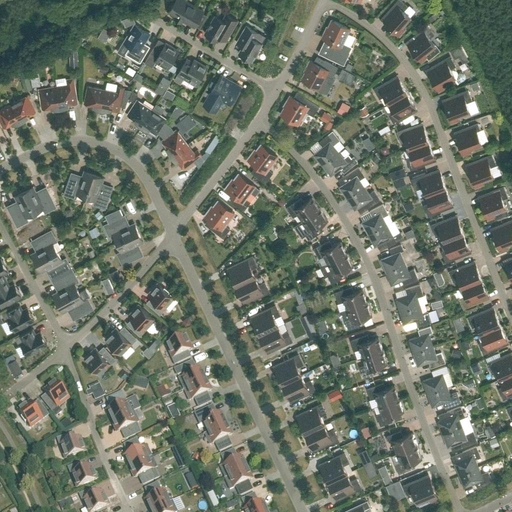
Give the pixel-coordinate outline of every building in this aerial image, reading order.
[(175,0),(169,12),(195,27),(203,11),(185,0),(183,4),(176,0),(175,0)] [(404,11),(408,6),(401,0),(398,0),(381,18),(399,35),(405,29),(402,26),(410,16),(404,11)] [(427,18),(430,22),(438,15),(435,11),(427,18)] [(226,40),(230,33),(238,20),(226,14),(223,20),(215,15),(205,33),(210,36),(211,38),(214,40),(216,39),(218,40),(220,37),(226,40)] [(324,32),(325,33),(322,38),(333,43),(327,56),(344,64),(352,47),(343,42),(350,28),(331,19),(328,26),(327,26),(324,32)] [(149,32),(135,24),(125,42),(124,41),(118,51),(125,56),(126,54),(140,62),(150,46),(145,43),(144,41),(149,32)] [(429,58),(439,50),(429,38),(434,34),(427,25),(406,42),(421,61),(427,56),(429,58)] [(239,37),(237,42),(243,45),(239,52),(252,60),(255,55),(257,54),(259,50),(259,48),(262,43),(266,36),(258,32),(246,26),(239,37)] [(104,28),(99,37),(103,39),(108,30),(105,28),(104,28)] [(168,68),(179,50),(166,42),(161,50),(154,46),(145,62),(152,66),(155,61),(168,68)] [(453,59),(458,56),(463,53),(459,46),(449,51),(453,59)] [(70,51),(70,61),(78,60),(78,50),(70,51)] [(454,67),(456,66),(450,56),(427,69),(439,90),(446,86),(444,83),(454,77),(458,83),(464,79),(465,77),(464,74),(462,73),(460,72),(458,73),(454,67)] [(194,59),(193,61),(187,57),(174,79),(181,83),(184,78),(197,85),(207,67),(194,59)] [(305,72),(301,78),(319,88),(320,88),(327,92),(334,78),(332,77),(338,67),(325,60),(321,66),(311,60),(308,65),(307,65),(304,71),(305,72)] [(136,70),(129,66),(126,71),(133,76),(136,70)] [(144,77),(137,73),(134,78),(141,82),(144,77)] [(218,81),(211,93),(204,104),(216,111),(218,107),(222,100),(230,104),(240,86),(227,78),(221,75),(218,81)] [(385,96),(389,103),(407,92),(397,75),(374,89),(380,99),(385,96)] [(40,86),(39,77),(31,78),(33,87),(40,86)] [(67,79),(68,86),(57,88),(60,107),(68,105),(68,104),(77,103),(73,78),(67,79)] [(105,89),(88,86),(84,103),(93,105),(93,106),(102,108),(105,89)] [(102,108),(110,110),(110,109),(119,110),(124,88),(117,87),(116,92),(105,89),(102,108)] [(57,88),(39,91),(42,109),(51,107),(52,108),(60,107),(57,88)] [(175,94),(167,90),(164,95),(172,99),(175,94)] [(468,90),(443,99),(452,122),(459,119),(458,115),(470,111),(466,103),(472,100),(468,90)] [(138,94),(133,91),(130,99),(133,102),(138,94)] [(414,104),(407,92),(389,103),(393,110),(388,113),(394,123),(417,109),(414,104)] [(20,120),(28,117),(27,116),(36,111),(28,95),(12,103),(20,120)] [(284,107),(280,113),(298,124),(306,111),(313,115),(319,106),(304,97),(301,102),(291,96),(288,101),(287,100),(283,106),(284,107)] [(135,119),(135,120),(142,125),(152,109),(137,99),(127,114),(135,119)] [(12,123),(13,124),(20,120),(12,103),(0,109),(0,119),(4,127),(12,123)] [(339,111),(345,114),(349,106),(344,103),(339,111)] [(142,125),(149,130),(149,129),(157,134),(167,119),(152,109),(142,125)] [(385,109),(374,114),(376,120),(387,115),(385,109)] [(330,116),(324,112),(321,117),(327,121),(330,116)] [(188,125),(186,123),(192,119),(189,114),(176,123),(181,130),(188,125)] [(390,122),(381,127),(384,132),(393,128),(390,122)] [(406,140),(409,148),(429,141),(422,123),(397,132),(401,142),(406,140)] [(478,123),(455,132),(463,154),(471,151),(470,148),(481,143),(477,131),(480,130),(478,123)] [(168,148),(167,148),(172,155),(187,144),(176,129),(162,140),(168,148)] [(314,154),(322,164),(338,151),(333,145),(340,139),(332,131),(319,142),(323,146),(314,154)] [(433,154),(429,141),(409,148),(412,156),(406,158),(410,169),(435,160),(433,154)] [(172,155),(177,162),(178,161),(184,169),(202,155),(198,149),(194,152),(187,144),(172,155)] [(253,174),(265,183),(273,172),(268,169),(278,156),(261,144),(257,150),(256,149),(251,155),(252,156),(248,160),(258,167),(253,174)] [(322,164),(331,175),(340,167),(344,172),(357,161),(353,156),(351,158),(348,154),(344,158),(338,151),(322,164)] [(380,158),(376,154),(371,158),(376,163),(380,158)] [(492,154),(467,164),(475,187),(483,184),(482,180),(493,175),(490,167),(496,165),(492,154)] [(365,176),(358,167),(346,175),(349,180),(339,186),(347,198),(364,186),(360,179),(365,176)] [(423,187),(426,195),(446,187),(439,169),(411,179),(415,190),(423,187)] [(398,177),(396,170),(389,172),(392,179),(398,177)] [(94,174),(84,171),(82,177),(72,174),(72,173),(72,172),(64,194),(72,196),(76,197),(77,193),(86,196),(94,174)] [(229,185),(226,190),(235,197),(232,201),(243,211),(250,202),(246,198),(250,192),(255,195),(260,189),(255,186),(239,173),(234,179),(233,178),(228,184),(229,185)] [(102,184),(104,178),(94,174),(86,196),(95,200),(94,204),(97,205),(105,208),(112,187),(112,186),(111,188),(102,184)] [(56,184),(47,188),(53,200),(56,207),(60,205),(56,184)] [(46,188),(37,193),(33,186),(24,191),(35,212),(43,208),(45,212),(48,210),(56,207),(53,200),(46,187),(45,187),(46,188)] [(347,198),(355,209),(364,203),(368,208),(380,199),(374,190),(369,193),(364,186),(347,198)] [(495,218),(508,213),(502,199),(508,197),(504,186),(479,196),(488,219),(495,216),(495,218)] [(429,203),(424,205),(428,215),(453,206),(446,187),(426,195),(429,203)] [(24,191),(15,196),(18,202),(8,207),(8,205),(7,206),(17,226),(25,222),(28,221),(26,217),(35,212),(24,191)] [(299,199),(287,207),(293,217),(298,213),(303,220),(320,208),(312,197),(302,204),(299,199)] [(209,212),(205,216),(215,224),(211,228),(223,237),(230,229),(225,225),(235,212),(218,200),(213,206),(212,205),(208,211),(209,212)] [(372,216),(362,222),(368,234),(387,224),(383,216),(388,214),(383,204),(370,211),(372,216)] [(109,223),(123,216),(122,214),(120,208),(105,215),(109,223)] [(303,220),(294,226),(302,237),(305,234),(309,240),(321,231),(318,226),(328,219),(320,208),(303,220)] [(134,223),(128,226),(124,216),(125,216),(125,215),(123,216),(109,223),(104,225),(108,232),(109,235),(113,234),(117,242),(139,232),(134,223)] [(441,233),(444,241),(463,233),(456,215),(431,225),(435,235),(441,233)] [(511,219),(491,228),(500,251),(508,247),(506,244),(511,241),(511,219)] [(387,224),(368,234),(375,246),(385,240),(388,245),(403,237),(400,232),(393,236),(387,224)] [(92,236),(99,232),(96,227),(89,230),(92,236)] [(38,250),(32,253),(37,263),(57,251),(53,243),(57,241),(55,238),(51,230),(31,241),(31,242),(33,241),(38,250)] [(137,245),(143,242),(139,232),(117,242),(122,251),(117,253),(119,256),(122,264),(143,254),(141,254),(137,245)] [(468,246),(463,233),(444,241),(447,249),(441,251),(445,261),(470,252),(468,246)] [(410,239),(412,245),(418,242),(416,236),(410,239)] [(314,248),(319,258),(324,255),(328,263),(347,253),(341,241),(330,246),(327,241),(314,248)] [(392,254),(381,259),(386,271),(405,263),(400,251),(403,250),(401,244),(389,249),(392,254)] [(37,263),(42,272),(48,269),(53,278),(51,278),(52,279),(72,268),(68,261),(66,258),(62,260),(57,251),(37,263)] [(353,265),(347,253),(328,263),(332,270),(326,273),(332,283),(345,276),(342,271),(353,265)] [(295,260),(293,254),(287,257),(290,264),(295,262),(295,260)] [(230,273),(236,285),(255,276),(252,269),(257,266),(252,256),(228,267),(230,273)] [(459,279),(462,287),(482,279),(474,261),(449,271),(453,282),(459,279)] [(404,285),(418,279),(414,269),(408,271),(405,263),(386,271),(391,284),(402,279),(404,285)] [(99,275),(92,264),(85,268),(91,279),(99,275)] [(59,290),(53,293),(58,303),(79,291),(74,283),(78,281),(77,278),(73,270),(53,281),(53,282),(54,281),(59,290)] [(120,278),(117,271),(110,274),(113,281),(120,278)] [(259,284),(255,276),(236,285),(245,303),(269,292),(264,281),(259,284)] [(465,295),(460,297),(464,307),(489,297),(482,279),(462,287),(465,295)] [(21,294),(19,289),(18,290),(14,284),(9,287),(6,280),(0,283),(0,303),(1,306),(21,296),(20,294),(21,294)] [(106,286),(109,292),(114,290),(111,283),(106,286)] [(160,313),(173,297),(168,292),(170,291),(165,286),(163,288),(158,283),(148,294),(154,299),(150,304),(148,302),(160,313)] [(400,311),(420,305),(428,302),(425,294),(423,295),(420,284),(405,288),(407,294),(396,298),(400,311)] [(345,301),(347,308),(367,302),(363,289),(351,293),(349,287),(335,292),(339,303),(345,301)] [(436,290),(432,294),(436,299),(440,295),(436,290)] [(73,318),(73,319),(93,308),(89,301),(87,298),(84,300),(79,291),(58,303),(63,312),(69,309),(74,318),(73,318)] [(30,296),(36,308),(43,304),(37,292),(30,296)] [(371,315),(367,302),(347,308),(350,316),(344,318),(348,329),(362,324),(360,318),(371,315)] [(31,314),(28,308),(22,311),(19,305),(3,314),(6,320),(8,319),(14,330),(34,320),(33,318),(34,318),(32,313),(31,314)] [(128,323),(140,334),(154,319),(139,305),(129,315),(134,320),(130,325),(128,323)] [(253,322),(259,334),(278,325),(275,318),(280,315),(275,305),(251,317),(253,322)] [(422,312),(420,305),(400,311),(404,324),(415,320),(416,321),(417,326),(431,321),(438,319),(435,309),(422,312)] [(478,325),(481,333),(500,325),(493,307),(468,317),(472,327),(478,325)] [(93,308),(73,319),(78,328),(95,312),(93,308)] [(302,323),(310,319),(307,314),(300,317),(302,323)] [(460,317),(453,320),(455,325),(462,322),(460,317)] [(282,333),(278,325),(259,334),(268,352),(292,341),(287,330),(282,333)] [(506,337),(500,325),(481,333),(484,341),(479,343),(483,353),(508,343),(506,337)] [(420,335),(409,339),(413,352),(433,346),(429,333),(432,332),(430,326),(418,330),(420,335)] [(120,353),(135,338),(124,327),(126,329),(122,333),(116,328),(106,338),(120,353)] [(314,328),(306,332),(310,339),(317,335),(314,328)] [(20,344),(16,347),(21,356),(27,353),(27,354),(35,350),(36,351),(41,349),(40,347),(47,344),(41,332),(35,335),(32,329),(16,338),(20,344)] [(383,350),(378,337),(367,341),(365,335),(351,340),(354,350),(360,348),(363,356),(383,350)] [(173,343),(167,346),(176,365),(190,358),(188,359),(185,353),(192,350),(186,337),(179,340),(178,338),(172,341),(173,343)] [(433,346),(413,352),(418,365),(429,361),(431,367),(445,362),(441,352),(436,353),(433,346)] [(94,368),(99,373),(115,359),(104,347),(103,347),(105,349),(101,353),(96,348),(85,358),(90,363),(88,364),(93,369),(94,368)] [(376,366),(387,363),(383,350),(363,356),(365,364),(360,366),(363,377),(377,372),(376,366)] [(497,371),(500,378),(511,373),(511,352),(487,363),(492,373),(497,371)] [(276,371),(282,383),(301,375),(298,367),(303,364),(298,354),(274,366),(276,371)] [(15,359),(8,363),(14,374),(20,371),(15,359)] [(478,361),(470,365),(472,370),(480,367),(478,361)] [(192,362),(181,368),(175,370),(178,376),(183,374),(185,377),(182,378),(183,381),(181,382),(184,390),(183,391),(206,380),(201,370),(195,372),(194,369),(195,368),(192,362)] [(423,380),(427,393),(447,386),(453,384),(446,366),(432,371),(434,376),(423,380)] [(511,373),(500,378),(504,386),(498,389),(503,399),(511,394),(511,373)] [(305,382),(301,375),(282,383),(290,401),(315,390),(310,380),(305,382)] [(191,397),(192,400),(195,399),(199,408),(211,402),(208,396),(207,397),(205,394),(211,391),(206,380),(183,391),(185,391),(188,399),(191,397)] [(60,388),(56,383),(45,392),(49,397),(44,401),(43,399),(57,417),(62,413),(58,408),(69,399),(65,393),(66,392),(62,387),(60,388)] [(399,398),(394,385),(383,389),(381,383),(367,388),(371,399),(376,397),(379,405),(399,398)] [(447,386),(427,393),(432,406),(443,402),(445,408),(460,402),(457,392),(450,394),(447,386)] [(167,396),(163,388),(158,390),(162,398),(167,396)] [(332,401),(337,398),(343,395),(339,388),(328,393),(330,398),(332,401)] [(151,403),(161,398),(157,390),(147,395),(151,403)] [(102,391),(93,395),(92,391),(88,393),(90,396),(93,395),(96,401),(105,397),(102,391)] [(122,393),(107,400),(112,409),(108,410),(111,415),(109,416),(112,422),(135,411),(141,408),(136,397),(126,402),(122,393)] [(392,414),(404,410),(399,398),(379,405),(382,413),(376,415),(380,425),(394,420),(392,414)] [(27,422),(31,428),(48,415),(38,402),(38,403),(40,405),(35,408),(31,402),(19,411),(23,417),(21,418),(25,424),(27,422)] [(299,420),(305,432),(324,424),(321,416),(326,414),(321,403),(297,415),(299,420)] [(443,434),(462,426),(471,423),(468,415),(465,416),(461,406),(447,411),(449,417),(438,421),(443,434)] [(213,407),(196,415),(200,424),(203,423),(208,433),(204,435),(227,425),(221,414),(216,416),(214,413),(216,412),(213,407)] [(135,411),(112,422),(115,428),(117,428),(119,432),(122,431),(126,440),(140,433),(135,421),(137,420),(134,412),(135,412),(135,411)] [(178,412),(171,415),(174,420),(180,417),(178,412)] [(471,423),(462,426),(443,434),(448,447),(459,442),(461,448),(477,441),(473,431),(474,431),(471,423)] [(328,431),(324,424),(305,432),(313,450),(338,439),(333,429),(328,431)] [(491,436),(495,435),(491,424),(487,426),(491,436)] [(232,435),(227,425),(204,435),(205,435),(209,443),(212,441),(213,444),(216,443),(220,452),(232,446),(229,441),(228,441),(226,438),(232,435)] [(387,435),(389,441),(392,440),(397,453),(417,445),(412,432),(401,437),(398,431),(387,435)] [(85,450),(82,444),(81,445),(79,439),(74,441),(72,435),(74,434),(58,439),(64,454),(65,454),(67,459),(84,453),(83,451),(85,450)] [(489,440),(491,444),(495,446),(499,444),(496,437),(489,440)] [(128,461),(127,461),(130,468),(152,457),(148,449),(145,451),(144,448),(141,449),(136,440),(125,446),(129,455),(126,456),(128,461)] [(400,460),(395,462),(399,473),(413,468),(410,462),(421,458),(417,445),(397,453),(400,460)] [(465,457),(454,462),(459,474),(478,466),(475,458),(481,456),(476,446),(462,451),(465,457)] [(159,465),(165,462),(161,451),(154,454),(159,465)] [(226,478),(224,479),(225,479),(247,469),(242,458),(237,461),(235,457),(236,457),(234,451),(222,456),(226,465),(223,467),(225,470),(222,471),(226,478)] [(322,469),(328,482),(347,473),(344,465),(349,463),(344,452),(320,464),(322,469)] [(139,476),(143,485),(159,478),(155,469),(157,468),(152,458),(153,457),(152,457),(130,468),(133,474),(134,473),(136,478),(139,476)] [(96,478),(93,472),(92,473),(90,467),(85,469),(82,464),(85,463),(84,462),(70,469),(76,483),(77,482),(79,488),(96,481),(95,479),(96,478)] [(192,476),(196,474),(192,465),(188,468),(192,476)] [(478,466),(459,474),(464,487),(475,482),(478,489),(492,480),(488,471),(481,474),(478,466)] [(252,480),(247,469),(225,479),(230,490),(236,487),(241,496),(252,491),(250,485),(248,485),(247,482),(252,480)] [(351,480),(347,473),(328,482),(336,499),(361,488),(356,478),(351,480)] [(428,475),(418,479),(403,485),(408,496),(414,494),(417,502),(429,497),(430,501),(438,498),(431,481),(428,475)] [(148,505),(151,511),(173,501),(169,503),(165,492),(162,493),(158,484),(146,490),(150,499),(147,500),(149,505),(148,505)] [(90,511),(95,511),(107,506),(107,505),(108,504),(105,498),(104,499),(101,493),(96,495),(93,490),(96,489),(95,489),(81,495),(87,509),(89,509),(90,511)] [(254,495),(243,501),(247,510),(244,511),(267,511),(263,502),(257,505),(256,501),(257,501),(254,495)] [(63,510),(69,508),(65,501),(60,503),(63,510)] [(173,511),(176,510),(172,502),(174,501),(173,501),(151,511),(173,511)] [(371,511),(372,511),(367,501),(343,511),(371,511)]
